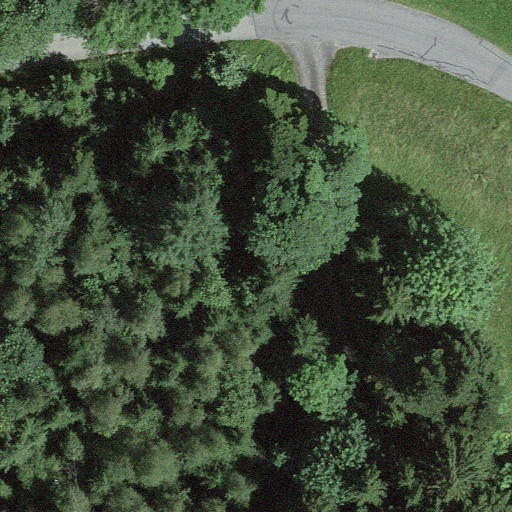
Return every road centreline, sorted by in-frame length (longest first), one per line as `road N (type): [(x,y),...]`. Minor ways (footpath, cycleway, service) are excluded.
road 1 (unclassified): [(511,80),(381,27),(298,17),(0,58)]
road 2 (track): [(298,17),(434,511)]
